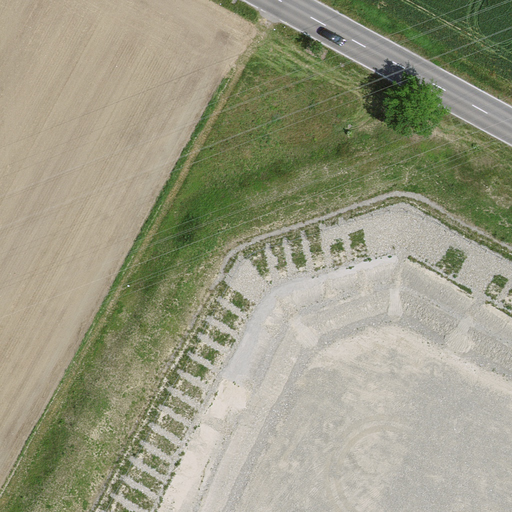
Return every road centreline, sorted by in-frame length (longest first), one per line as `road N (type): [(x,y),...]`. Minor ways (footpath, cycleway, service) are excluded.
road 1 (track): [(280,0),(3,511)]
road 2 (secondary): [(511,124),(284,0)]
